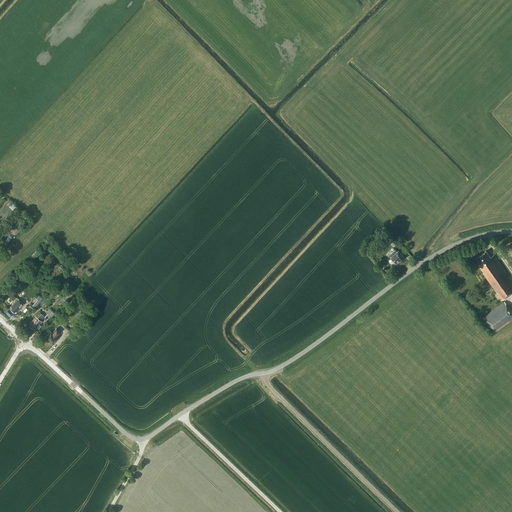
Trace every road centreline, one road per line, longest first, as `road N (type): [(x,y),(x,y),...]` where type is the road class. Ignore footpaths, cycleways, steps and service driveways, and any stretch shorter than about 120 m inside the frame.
road 1 (unclassified): [(131,437),(141,439),(246,376),(285,364),(450,247),(511,231)]
road 2 (track): [(264,372),(269,387),(398,511)]
road 3 (unclassified): [(131,437),(24,340)]
